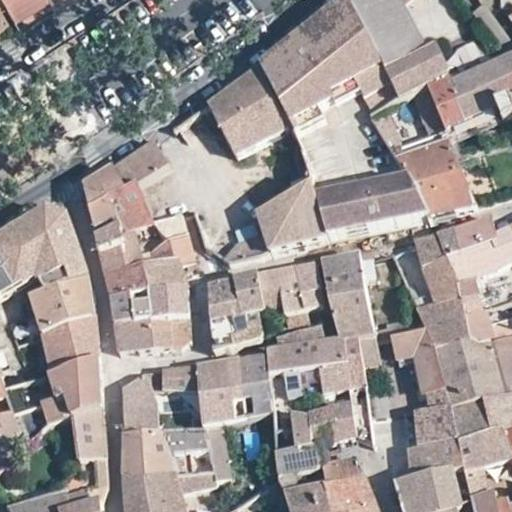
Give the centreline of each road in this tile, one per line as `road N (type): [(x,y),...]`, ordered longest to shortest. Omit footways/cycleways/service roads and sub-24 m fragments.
road 1 (residential): [(111,369),(195,359),(203,347),(205,282),(511,208)]
road 2 (residential): [(67,178),(314,0)]
road 3 (unknown): [(67,178),(62,133),(73,106),(216,0)]
road 4 (residential): [(111,369),(99,285),(67,178)]
road 5 (residential): [(119,511),(111,369)]
